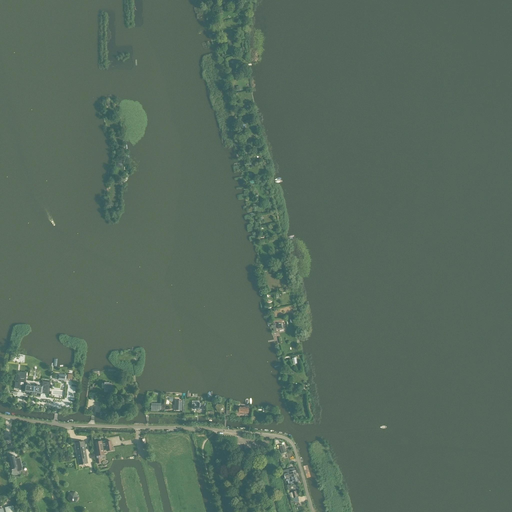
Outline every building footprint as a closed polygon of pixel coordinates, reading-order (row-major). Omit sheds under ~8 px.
[(19,377),(18,389),(24,390),(24,392),(26,392),(26,393),(27,393),(28,392),(28,393),(30,394),(30,392),(31,392),(31,394),(34,394),(34,393),(36,393),(35,394),(37,394),(37,393),(38,393),(38,394),(39,395),(40,393),(48,394),(49,383),(42,382),(42,387),(40,387),(40,386),(39,386),(39,387),(38,387),(38,386),(36,385),(36,386),(31,386),(31,385),(27,384),(27,385),(25,385),(26,378),(19,377)] [(101,441),(94,443),(96,456),(97,460),(98,464),(100,464),(100,459),(98,460),(98,456),(104,455),(102,446),(106,446),(107,451),(112,450),(111,441),(105,442),(105,443),(102,444),(101,441)] [(84,442),(74,443),(78,465),(87,464),(84,442)] [(8,457),(13,477),(15,477),(15,476),(18,476),(18,472),(22,470),(19,459),(15,460),(14,456),(8,457)] [(289,469),(283,471),(284,474),(286,479),(289,478),(289,479),(297,477),(294,468),(289,469)] [(289,478),(286,479),(286,481),(287,481),(288,484),(290,483),(290,484),(293,483),(294,486),(299,485),(297,477),(289,479),(289,478)] [(69,493),(67,499),(70,503),(76,502),(78,497),(75,492),(69,493)]
